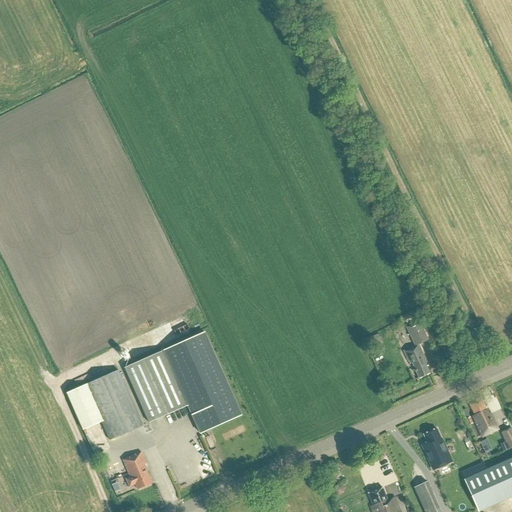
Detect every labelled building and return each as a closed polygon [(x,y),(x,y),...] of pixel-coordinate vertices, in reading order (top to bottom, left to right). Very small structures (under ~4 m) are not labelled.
[(415,347),(418,345),(428,340),(419,322),(406,328),(415,347)] [(202,333),(161,351),(187,407),(198,433),(239,415),(202,333)] [(418,345),(415,347),(404,352),(410,365),(412,364),(419,379),(430,374),(427,368),(429,367),(418,345)] [(161,351),(124,368),(149,424),(187,407),(161,351)] [(143,427),(119,371),(86,386),(86,385),(67,394),(84,431),(102,423),(110,441),(143,427)] [(488,414),(481,399),(470,405),(474,415),(472,415),(481,435),(497,428),(490,413),(488,414)] [(466,420),(470,418),(466,409),(461,411),(466,420)] [(452,461),(437,428),(424,434),(428,444),(423,446),(434,469),(452,461)] [(500,433),(508,450),(511,448),(511,429),(511,428),(500,433)] [(137,489),(152,483),(144,466),(146,465),(141,452),(122,460),(130,477),(126,479),(130,488),(136,486),(137,489)] [(511,457),(465,479),(479,510),(511,494),(511,457)] [(200,472),(207,467),(201,460),(195,465),(200,472)] [(419,511),(433,511),(421,483),(409,488),(419,511)] [(388,500),(383,487),(367,493),(373,506),(370,507),(371,511),(400,511),(394,498),(388,500)]
